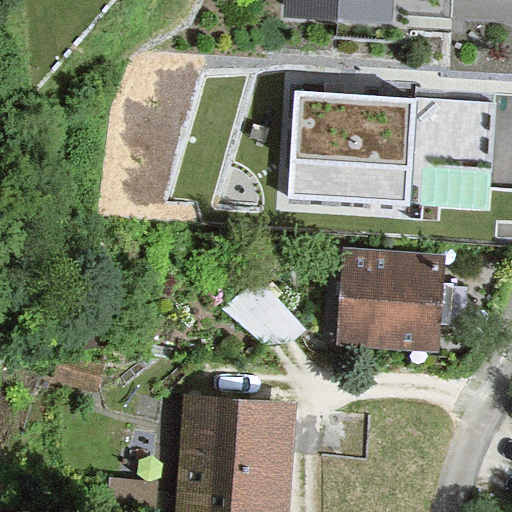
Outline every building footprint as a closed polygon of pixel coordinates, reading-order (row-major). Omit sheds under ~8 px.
[(450,0),(295,0),(295,13),(449,22),(450,0)] [(410,103),(297,96),(293,161),(406,168),(410,103)] [(430,346),(436,263),(343,257),(337,339),(430,346)] [(301,337),(255,293),(230,319),(275,363),(301,337)] [(92,388),(97,370),(66,361),(61,380),(92,388)] [(180,511),(271,511),(279,411),(191,405),(188,455),(185,454),(180,511)] [(104,511),(143,511),(145,495),(106,491),(104,511)]
